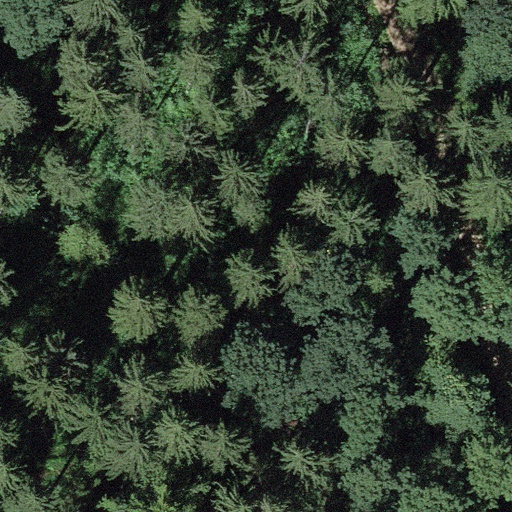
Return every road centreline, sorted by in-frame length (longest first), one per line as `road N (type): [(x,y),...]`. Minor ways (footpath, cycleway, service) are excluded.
road 1 (track): [(289,392),(0,63)]
road 2 (track): [(511,404),(421,130),(368,0)]
